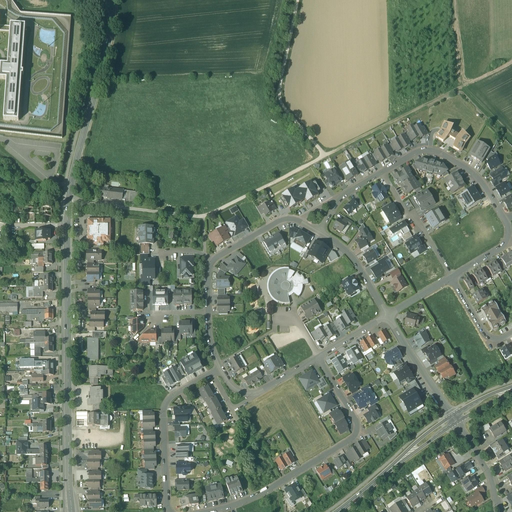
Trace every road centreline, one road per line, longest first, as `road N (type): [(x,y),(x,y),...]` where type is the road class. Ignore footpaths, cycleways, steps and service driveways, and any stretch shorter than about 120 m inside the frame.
road 1 (primary): [(71,511),(68,198)]
road 2 (residential): [(209,511),(269,490),(353,436),(356,423),(318,357)]
road 3 (primary): [(68,198),(112,0)]
road 4 (track): [(299,0),(281,102),(326,156)]
road 5 (residential): [(318,232),(279,221),(222,254),(210,266),(208,313)]
road 6 (residential): [(212,373),(165,403),(170,511)]
road 7 (residential): [(382,172),(414,153),(436,151),(477,177),(504,221)]
road 8 (track): [(326,156),(465,86)]
road 9 (primary): [(455,419),(341,511)]
road 10 (residential): [(68,198),(204,217)]
road 11 (track): [(204,217),(326,156)]
road 12 (residential): [(450,278),(382,172)]
road 13 (residential): [(455,419),(386,316)]
